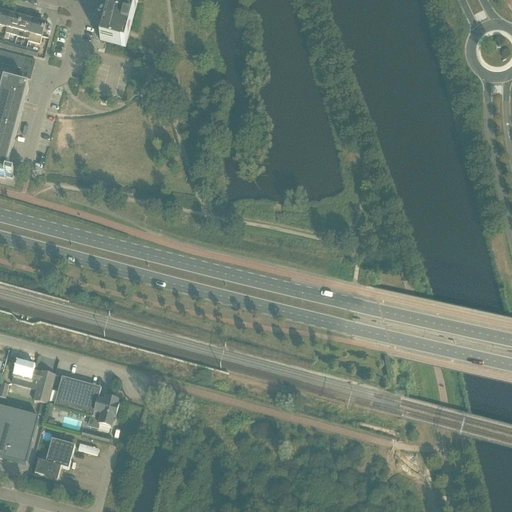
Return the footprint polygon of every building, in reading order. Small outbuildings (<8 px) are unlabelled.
[(127,40),(137,0),(114,0),(103,43),(100,42),(100,43),(125,49),(125,48),(124,48),(127,40)] [(0,13),(0,27),(6,29),(10,16),(0,13)] [(16,38),(21,20),(10,16),(6,29),(5,35),(16,38)] [(30,36),(33,23),(21,20),(16,38),(28,41),(30,36)] [(45,26),(33,23),(30,36),(41,39),(45,26)] [(12,53),(14,47),(2,44),(1,50),(12,53)] [(25,56),(26,50),(14,47),(12,53),(25,56)] [(36,59),(38,53),(26,50),(25,56),(36,59)] [(8,68),(11,56),(5,55),(2,66),(8,68)] [(14,69),(17,58),(11,56),(8,68),(14,69)] [(22,66),(23,60),(17,58),(14,69),(20,71),(22,66)] [(33,69),(35,63),(23,60),(22,66),(33,69)] [(132,75),(133,61),(122,60),(120,74),(132,75)] [(31,76),(33,69),(22,66),(20,71),(20,73),(31,76)] [(29,82),(31,76),(20,73),(18,79),(29,82)] [(5,174),(22,110),(24,106),(28,90),(3,83),(0,95),(0,179),(4,181),(4,179),(12,181),(13,177),(5,174)] [(14,378),(12,385),(37,392),(34,403),(47,406),(52,387),(55,377),(41,374),(33,372),(35,367),(17,363),(13,378),(14,378)] [(74,414),(82,385),(62,379),(54,409),(74,414)] [(0,399),(6,400),(9,387),(1,385),(0,390),(0,399)] [(101,390),(82,385),(74,414),(90,419),(93,420),(98,402),(101,390)] [(117,407),(118,403),(106,399),(105,404),(98,402),(93,420),(90,419),(87,429),(98,432),(99,427),(111,430),(114,419),(116,420),(115,420),(116,420),(117,419),(119,417),(119,415),(120,413),(120,411),(120,409),(119,407),(119,408),(117,407)] [(0,409),(0,460),(26,467),(39,420),(0,409)] [(75,448),(65,445),(52,441),(46,465),(39,463),(35,476),(45,479),(45,480),(57,483),(61,469),(69,471),(75,448)]
